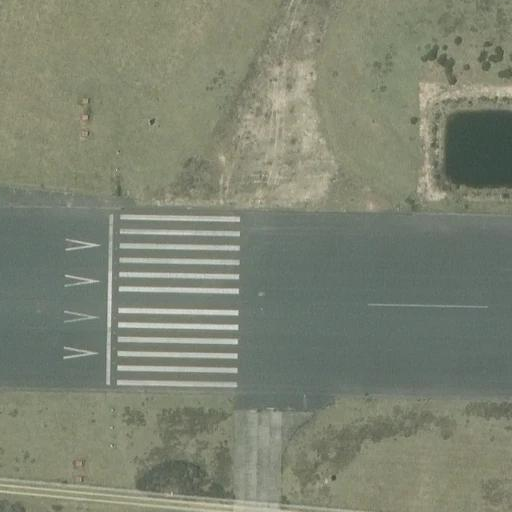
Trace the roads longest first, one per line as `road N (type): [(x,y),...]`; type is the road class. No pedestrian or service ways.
road 1 (track): [(0,490),(238,511)]
road 2 (track): [(254,171),(336,0)]
